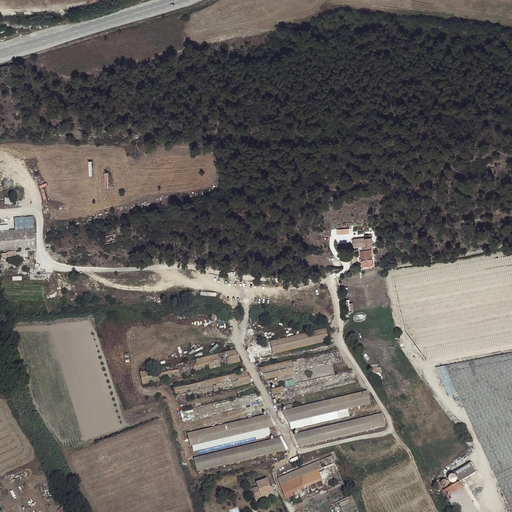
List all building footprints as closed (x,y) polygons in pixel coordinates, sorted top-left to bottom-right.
[(35,224),(33,215),(26,217),(27,226),(35,224)] [(0,251),(15,250),(35,249),(33,229),(0,232),(0,251)] [(374,243),(373,236),(353,238),(354,245),(374,243)] [(375,262),(373,248),(362,250),(364,264),(375,262)] [(328,329),(290,338),(291,343),(292,346),(293,349),(330,341),(328,329)] [(291,343),(290,338),(252,346),(257,357),(293,350),(293,349),(292,346),(291,343)] [(145,381),(242,360),(237,349),(143,369),(145,381)] [(341,350),(296,359),(297,360),(298,365),(300,370),(343,361),(341,350)] [(511,511),(511,353),(435,368),(445,393),(454,389),(485,458),(509,511),(511,511)] [(298,365),(297,360),(262,367),(268,379),(301,372),(300,370),(298,365)] [(177,386),(179,398),(253,382),(247,370),(177,386)] [(354,371),(304,382),(309,393),(357,383),(354,371)] [(304,382),(272,389),(276,401),(278,400),(309,393),(304,382)] [(184,421),(263,404),(258,392),(182,409),(184,421)] [(368,393),(313,404),(316,411),(319,416),(370,405),(368,393)] [(316,411),(313,404),(283,411),(289,423),(319,416),(316,411)] [(191,444),(274,426),(269,414),(189,431),(191,444)] [(328,436),(330,440),(385,428),(382,416),(324,428),(327,433),(328,436)] [(327,433),(324,428),(294,434),(300,446),(330,440),(328,436),(327,433)] [(197,469),(286,449),(280,437),(194,456),(197,469)] [(323,480),(318,468),(322,467),(320,461),(278,478),(284,495),(323,480)] [(474,464),(456,475),(461,484),(479,473),(474,464)] [(255,498),(272,493),(267,478),(255,482),(257,486),(252,488),(255,498)] [(452,478),(451,478),(451,479),(450,480),(450,481),(450,482),(450,483),(451,484),(451,485),(452,485),(452,486),(453,486),(454,486),(455,486),(456,486),(456,485),(457,485),(458,484),(458,483),(458,482),(458,481),(458,480),(457,479),(456,478),(455,478),(454,478),(453,478),(452,478)] [(476,511),(461,484),(444,493),(455,511),(476,511)]
